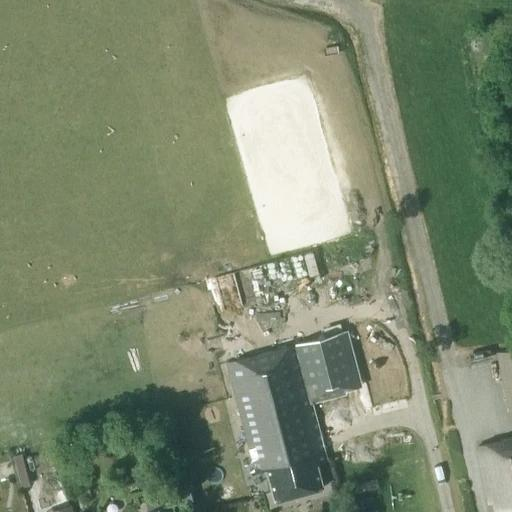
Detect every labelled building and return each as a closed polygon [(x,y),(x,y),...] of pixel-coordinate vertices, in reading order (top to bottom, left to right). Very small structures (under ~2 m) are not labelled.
[(327,460),(313,404),(347,395),(333,336),(227,363),(255,472),(268,469),(276,499),(324,487),(317,462),(327,460)] [(511,413),(511,347),(496,351),(510,414),(511,413)] [(511,511),(511,435),(499,438),(500,441),(476,446),(488,502),(495,501),(497,511),(511,511)] [(23,451),(14,452),(20,484),(29,482),(23,451)] [(145,502),(148,510),(144,511),(174,511),(172,503),(167,505),(164,496),(145,502)]
